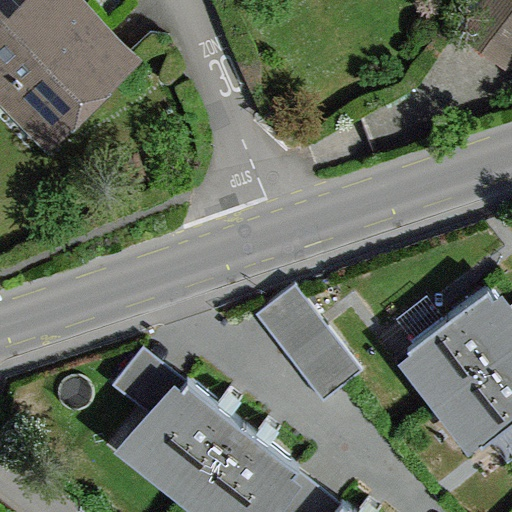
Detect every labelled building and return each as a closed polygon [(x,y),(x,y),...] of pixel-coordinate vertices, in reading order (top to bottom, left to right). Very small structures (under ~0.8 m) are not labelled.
[(151,60),(92,0),(0,0),(0,93),(56,151),(151,60)] [(331,387),(371,356),(304,272),(264,304),(331,387)] [(398,357),(472,450),(511,417),(511,306),(492,282),(398,357)] [(183,367),(119,450),(199,511),(281,511),(309,471),(183,367)] [(357,511),(346,502),(337,511),(357,511)]
